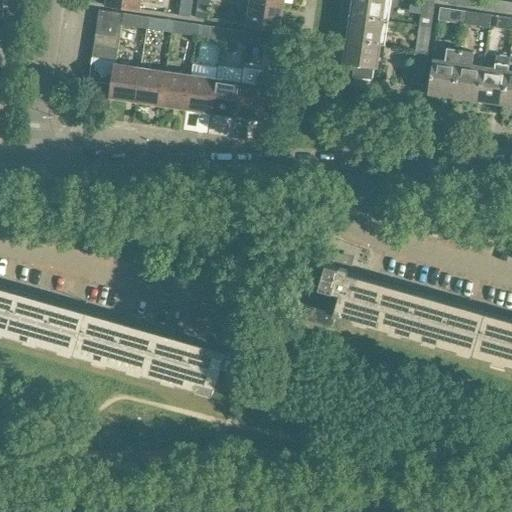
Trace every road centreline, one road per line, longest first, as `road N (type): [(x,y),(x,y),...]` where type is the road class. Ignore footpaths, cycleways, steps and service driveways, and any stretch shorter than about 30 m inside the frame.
road 1 (tertiary): [(511,507),(0,501)]
road 2 (unclassified): [(25,177),(376,177)]
road 3 (unclassified): [(242,315),(0,248)]
road 4 (unclassified): [(511,286),(397,252),(378,226),(376,177)]
road 5 (unclassified): [(25,177),(51,0)]
road 6 (unclassified): [(376,177),(511,177)]
